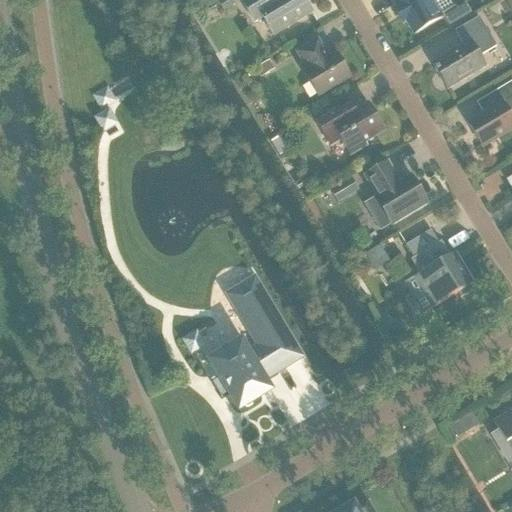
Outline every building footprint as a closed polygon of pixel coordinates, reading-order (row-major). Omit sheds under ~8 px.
[(242,0),(241,1),(255,23),(263,18),(273,35),(311,13),(316,22),(317,21),(304,0),(242,0)] [(393,0),(399,9),(395,11),(402,23),(406,21),(414,34),(441,18),(430,0),(393,0)] [(463,46),(432,64),(447,90),(485,68),(479,57),(496,47),(478,17),(454,32),(463,46)] [(329,58),(318,40),(296,53),(307,71),(303,73),(318,97),(350,78),(336,54),(329,58)] [(511,119),(510,116),(511,114),(511,82),(483,100),(490,111),(468,124),(482,148),(511,129),(511,119)] [(341,104),(314,120),(330,145),(340,139),(350,155),(365,146),(364,143),(383,132),(367,105),(348,117),(341,104)] [(377,198),(365,205),(380,230),(426,203),(411,178),(401,184),(388,163),(364,177),(377,198)] [(422,292),(432,309),(457,294),(460,299),(471,292),(465,281),(469,278),(460,263),(456,266),(441,242),(438,244),(430,231),(405,246),(412,258),(411,259),(428,288),(422,292)] [(226,353),(211,363),(221,379),(219,381),(220,383),(226,393),(228,395),(230,394),(239,409),(248,408),(252,406),(254,400),(268,391),(262,380),(299,357),(285,333),(254,282),(230,296),(261,348),(247,356),(240,345),(237,347),(232,345),(227,348),(226,353)] [(511,411),(493,423),(498,431),(492,434),(507,458),(511,455),(511,411)] [(472,415),(448,429),(455,441),(479,427),(472,415)] [(371,511),(366,502),(354,509),(352,507),(344,511),(343,511),(340,507),(332,511),(371,511)]
